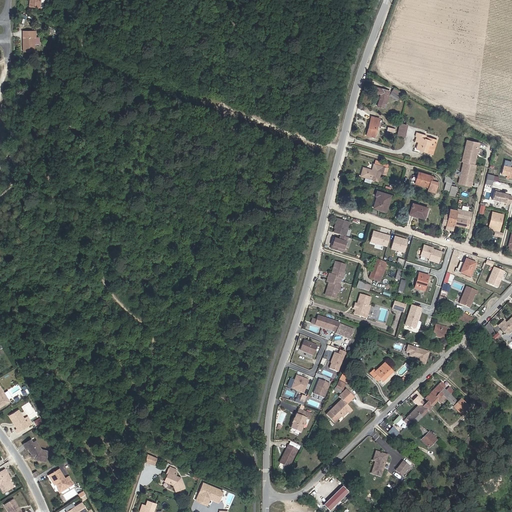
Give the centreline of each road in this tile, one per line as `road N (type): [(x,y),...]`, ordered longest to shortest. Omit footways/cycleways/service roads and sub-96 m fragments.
road 1 (unclassified): [(387,0),(273,393),(266,495)]
road 2 (unclassified): [(511,288),(303,491),(266,495)]
road 3 (track): [(328,203),(511,263)]
